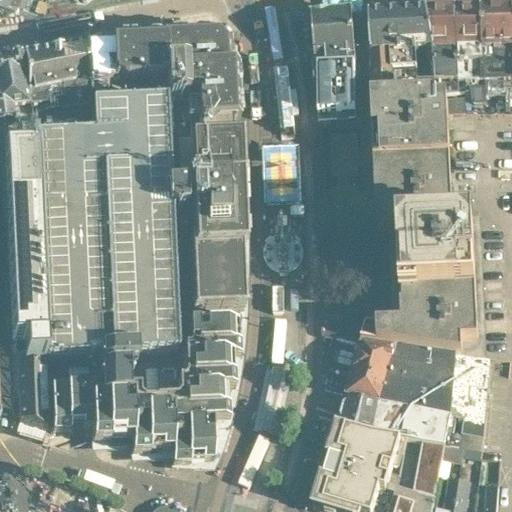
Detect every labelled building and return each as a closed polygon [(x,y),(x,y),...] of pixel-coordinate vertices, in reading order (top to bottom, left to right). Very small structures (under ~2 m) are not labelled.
[(0,3),(0,2),(0,17),(0,18),(1,18),(104,0),(1,0),(1,3),(0,3)] [(511,8),(509,9),(481,10),(483,83),(486,83),(486,98),(505,98),(505,103),(505,111),(505,117),(510,117),(511,116),(511,8)] [(481,10),(456,11),(460,83),(483,83),(481,10)] [(460,83),(456,11),(425,12),(426,48),(427,48),(427,61),(434,61),(436,96),(438,97),(460,96),(460,83)] [(414,12),(369,14),(370,49),(371,77),(372,102),(371,102),(371,106),(394,105),(420,104),(420,98),(416,48),(426,48),(425,12),(414,12)] [(356,62),(355,49),(352,16),(328,18),(315,19),(311,20),(315,64),(312,64),(313,71),(312,71),(313,81),(315,81),(315,80),(317,80),(317,81),(318,94),(318,126),(356,123),(355,116),(356,116),(356,62)] [(53,108),(26,110),(29,139),(34,202),(39,283),(42,365),(46,432),(46,433),(48,433),(48,431),(51,431),(51,432),(51,437),(68,436),(69,436),(68,432),(68,427),(72,426),(80,426),(81,433),(84,433),(89,433),(91,433),(91,435),(91,439),(100,439),(100,443),(107,443),(132,442),(139,433),(147,440),(160,439),(160,453),(162,453),(170,453),(171,466),(212,464),(210,428),(223,427),(221,395),(229,394),(227,361),(235,361),(232,296),(234,296),(234,293),(237,290),(240,289),(239,250),(242,250),(241,221),(239,188),(242,188),(240,130),(237,125),(237,124),(235,72),(229,72),(228,45),(216,35),(160,37),(160,42),(149,42),(149,43),(148,43),(147,43),(146,43),(145,42),(144,42),(143,42),(142,43),(140,43),(139,44),(139,43),(138,43),(136,43),(125,44),(125,43),(123,43),(123,44),(112,44),(110,44),(111,46),(83,48),(83,50),(87,92),(84,116),(53,115),(53,108)] [(71,49),(22,59),(24,99),(25,99),(26,110),(53,108),(53,115),(84,116),(87,92),(83,50),(83,48),(83,47),(83,46),(81,47),(71,49)] [(22,59),(0,63),(0,140),(29,139),(26,110),(25,99),(24,99),(22,59)] [(394,105),(371,106),(372,134),(374,167),(450,164),(449,118),(466,116),(465,101),(436,103),(436,97),(420,98),(420,104),(394,105)] [(497,111),(505,111),(505,103),(497,103),(497,111)] [(29,139),(0,140),(0,236),(3,273),(15,272),(16,284),(4,285),(6,318),(8,350),(15,350),(15,361),(15,366),(42,365),(39,283),(34,202),(29,139)] [(378,219),(379,231),(377,231),(377,234),(381,234),(397,233),(401,326),(365,328),(361,343),(396,349),(424,353),(478,361),(477,328),(482,328),(481,316),(477,316),(474,264),(479,264),(478,252),(474,252),(471,200),(456,200),(455,189),(451,189),(450,164),(374,167),(376,219),(378,219)] [(15,272),(3,273),(3,279),(4,284),(4,285),(16,284),(15,272)] [(322,331),(322,335),(322,337),(322,338),(323,339),(324,340),(326,340),(331,341),(332,341),(333,341),(334,341),(335,340),(336,340),(336,338),(338,334),(322,331)] [(487,404),(490,365),(491,362),(478,361),(424,353),(396,349),(361,343),(352,377),(487,404)] [(42,365),(15,366),(16,393),(17,410),(18,424),(18,425),(44,433),(45,433),(46,432),(42,365)] [(345,400),(450,421),(464,423),(462,437),(483,441),(487,404),(352,377),(349,385),(345,400)] [(345,400),(338,427),(373,437),(388,440),(447,451),(460,452),(460,450),(456,450),(456,448),(445,447),(450,421),(345,400)] [(321,469),(324,470),(377,485),(388,440),(373,437),(338,427),(337,428),(337,429),(330,450),(327,449),(321,469)] [(370,511),(434,511),(433,511),(441,465),(459,466),(460,452),(447,451),(388,440),(377,485),(370,511)] [(469,453),(468,461),(481,462),(482,455),(469,453)] [(319,511),(370,511),(377,485),(324,470),(321,469),(315,488),(319,489),(312,510),(313,510),(319,511)] [(452,511),(457,483),(444,481),(439,511),(452,511)] [(452,511),(464,511),(469,485),(457,483),(452,511)] [(481,511),(497,511),(500,491),(484,490),(481,511)]
